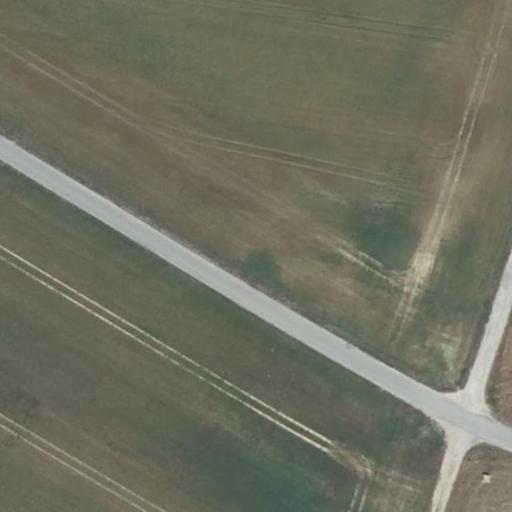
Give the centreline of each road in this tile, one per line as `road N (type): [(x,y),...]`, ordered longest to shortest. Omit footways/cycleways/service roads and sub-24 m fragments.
road 1 (unclassified): [(511,440),(221,283),(0,148)]
road 2 (track): [(511,280),(438,511)]
